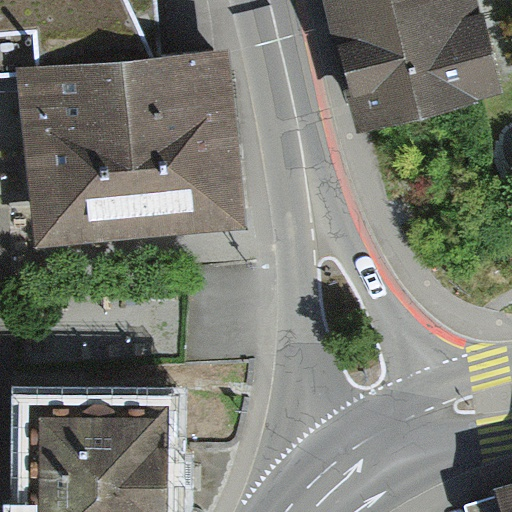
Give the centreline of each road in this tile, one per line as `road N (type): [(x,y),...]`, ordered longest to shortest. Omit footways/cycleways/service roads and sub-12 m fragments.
road 1 (secondary): [(306,192),(315,482)]
road 2 (secondary): [(449,409),(306,192)]
road 3 (secondary): [(306,192),(266,0)]
road 4 (secondary): [(449,409),(383,432),(315,482)]
